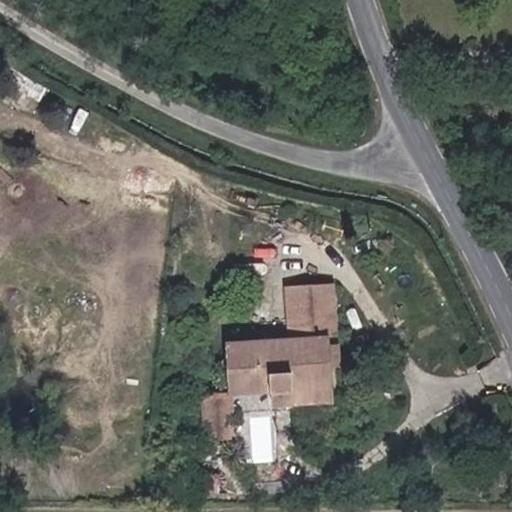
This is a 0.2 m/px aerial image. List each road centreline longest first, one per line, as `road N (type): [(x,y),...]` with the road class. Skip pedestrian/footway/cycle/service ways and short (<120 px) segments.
road 1 (unclassified): [(435,160),(412,170),(359,169),(262,147),(167,105),(0,8)]
road 2 (secondary): [(362,0),(435,160)]
road 3 (secondary): [(435,160),(511,312)]
